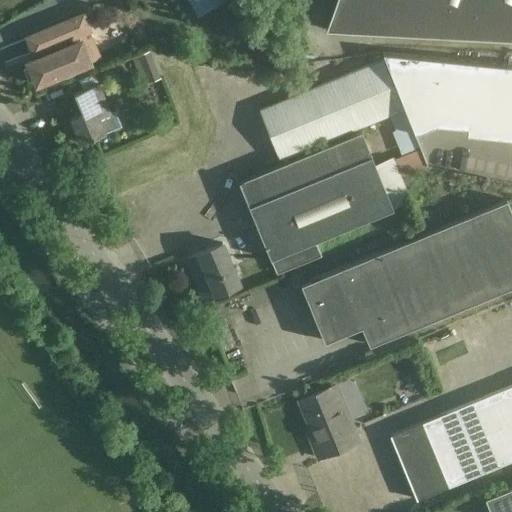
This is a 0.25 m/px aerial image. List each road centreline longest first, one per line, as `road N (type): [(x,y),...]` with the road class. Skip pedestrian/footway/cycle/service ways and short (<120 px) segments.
road 1 (unclassified): [(0,122),(155,341)]
road 2 (unclassified): [(155,341),(277,511)]
road 3 (residential): [(0,317),(55,390),(70,396),(155,341)]
